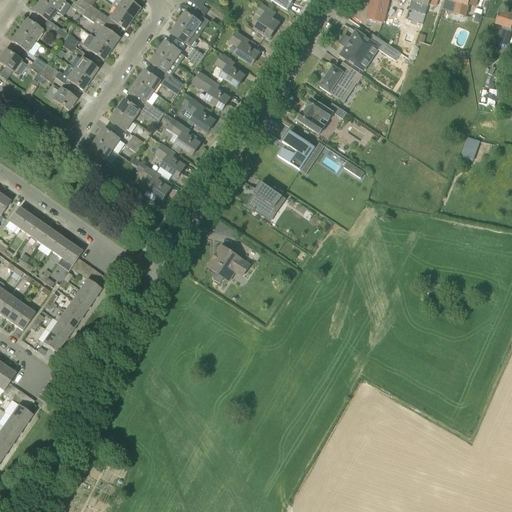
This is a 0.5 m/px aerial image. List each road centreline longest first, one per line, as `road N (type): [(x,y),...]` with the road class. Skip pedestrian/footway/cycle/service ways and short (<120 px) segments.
road 1 (residential): [(156,280),(338,0)]
road 2 (residential): [(35,511),(156,280)]
road 3 (residential): [(0,88),(75,133),(155,22),(150,0)]
road 4 (residential): [(156,280),(0,171)]
